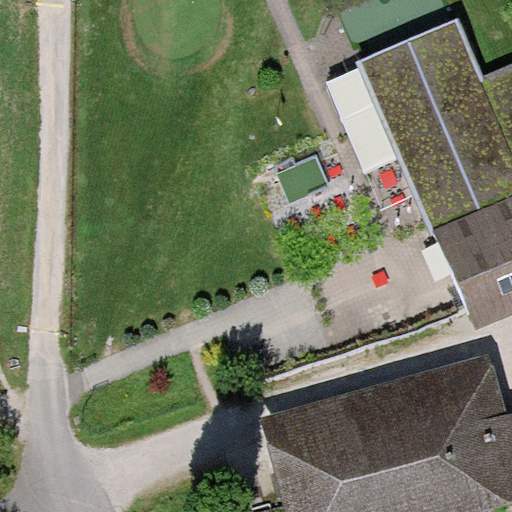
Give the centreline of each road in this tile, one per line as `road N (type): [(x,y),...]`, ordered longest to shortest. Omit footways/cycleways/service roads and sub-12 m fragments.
road 1 (residential): [(82,511),(57,444),(55,411),(51,0)]
road 2 (track): [(32,511),(247,421),(511,332)]
